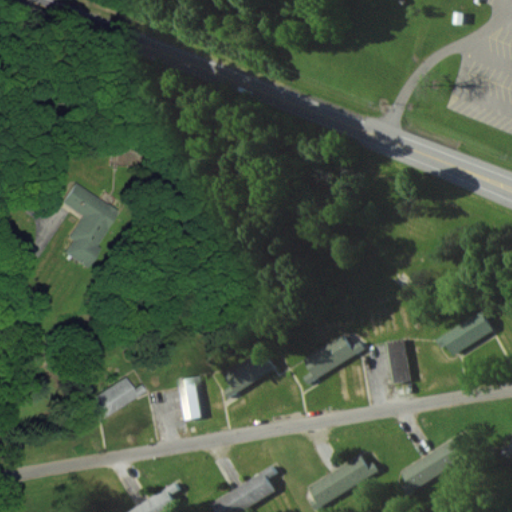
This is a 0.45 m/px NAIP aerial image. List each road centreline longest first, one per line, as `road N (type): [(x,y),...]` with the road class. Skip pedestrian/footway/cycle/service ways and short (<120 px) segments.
road 1 (primary): [(26,0),(511,189)]
road 2 (residential): [(511,402),(420,404),(0,471)]
